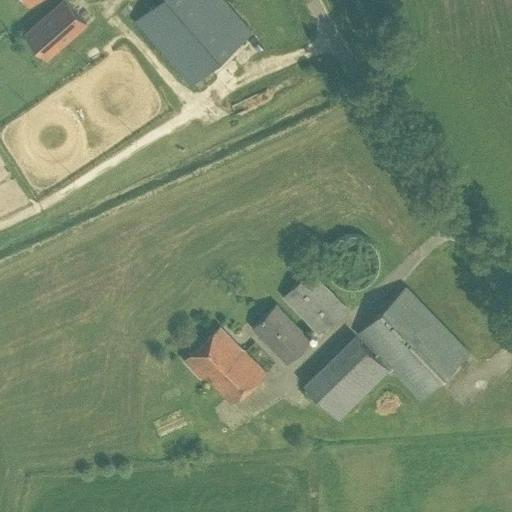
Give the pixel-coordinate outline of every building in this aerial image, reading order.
[(62,0),(24,34),(45,58),(86,23),(65,0),(62,0)] [(192,85),(251,32),(223,0),(159,0),(136,20),(192,85)] [(319,332),(346,306),(310,271),(284,297),(319,332)] [(421,398),(468,352),(406,287),(358,333),(377,353),(375,355),(356,335),(306,383),(340,418),(389,370),(390,372),(392,369),(421,398)] [(287,363),(312,339),(276,304),(252,327),(287,363)] [(231,403),(266,374),(220,326),(183,360),(201,379),(204,375),(231,403)] [(161,434),(191,428),(188,411),(158,417),(161,434)] [(217,427),(197,436),(202,446),(221,437),(217,427)] [(194,439),(176,447),(180,457),(198,449),(194,439)]
